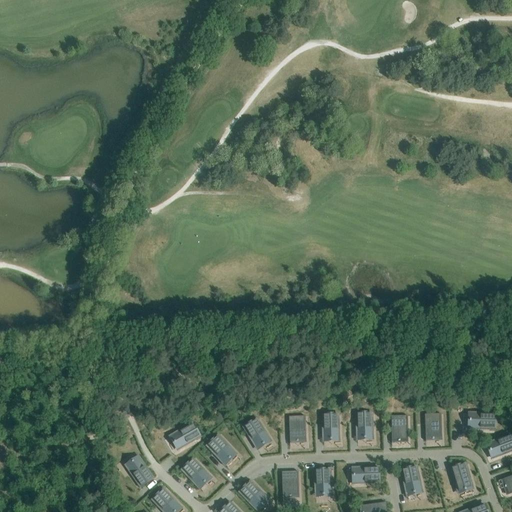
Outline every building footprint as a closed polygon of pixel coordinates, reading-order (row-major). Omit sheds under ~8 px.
[(471,414),(470,429),(494,430),(495,415),(471,414)] [(323,416),(324,439),(338,439),(338,415),(323,416)] [(440,415),(425,415),(426,439),(441,439),(440,415)] [(289,417),(290,441),(305,440),(304,416),(289,417)] [(391,417),(392,441),(407,440),(406,416),(391,417)] [(372,417),(357,418),(358,442),(373,441),(372,417)] [(269,440),(257,420),(244,428),(257,448),(269,440)] [(192,424),(171,436),(179,449),(200,437),(192,424)] [(235,453),(218,436),(207,446),(224,464),(235,453)] [(511,441),(510,436),(488,444),(493,458),(511,451),(511,441)] [(153,478),(139,459),(127,467),(140,487),(153,478)] [(209,477),(193,460),(182,470),(199,488),(209,477)] [(455,462),(440,467),(447,490),(462,485),(455,462)] [(416,466),(401,469),(406,493),(421,490),(416,466)] [(379,468),(355,469),(355,484),(379,483),(379,468)] [(330,470),(315,471),(316,495),(331,494),(330,470)] [(282,472),(283,496),(298,496),(297,472),(282,472)] [(511,476),(503,480),(509,494),(511,492),(511,476)] [(240,493),(257,510),(267,499),(250,482),(240,493)] [(152,500),(163,511),(175,511),(180,507),(163,490),(152,500)] [(386,511),(385,502),(362,506),(362,511),(386,511)] [(238,511),(230,503),(220,511),(238,511)]
